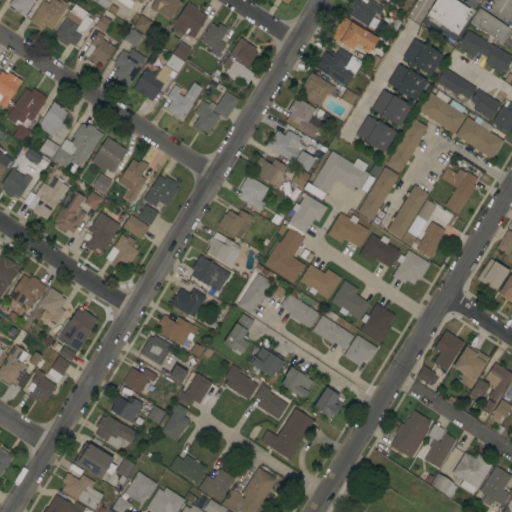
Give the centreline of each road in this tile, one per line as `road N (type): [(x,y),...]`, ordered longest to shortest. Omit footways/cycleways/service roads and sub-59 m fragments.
road 1 (residential): [(322,0),(11,511)]
road 2 (residential): [(313,511),(511,193)]
road 3 (residential): [(0,33),(215,176)]
road 4 (residential): [(0,220),(134,309)]
road 5 (residential): [(393,382),(511,456)]
